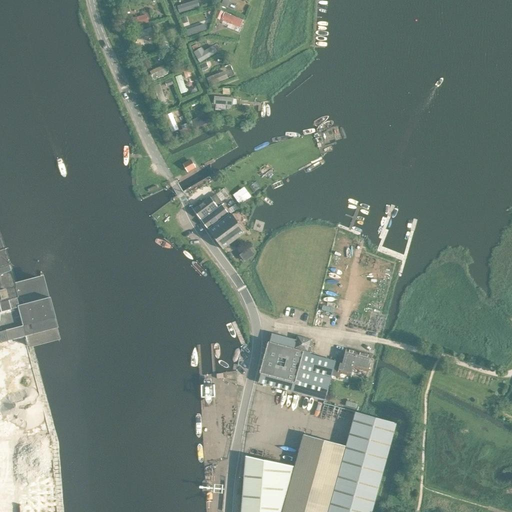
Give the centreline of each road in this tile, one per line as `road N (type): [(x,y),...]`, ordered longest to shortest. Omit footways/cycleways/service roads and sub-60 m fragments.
road 1 (tertiary): [(256,323),(161,166),(90,0)]
road 2 (unclassified): [(256,323),(378,340),(511,374)]
road 3 (tertiary): [(228,511),(256,323)]
